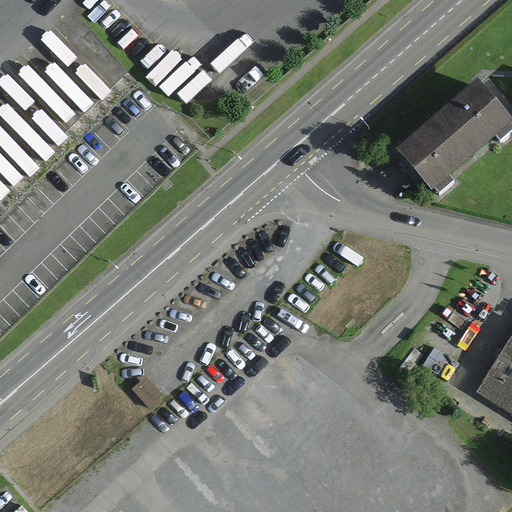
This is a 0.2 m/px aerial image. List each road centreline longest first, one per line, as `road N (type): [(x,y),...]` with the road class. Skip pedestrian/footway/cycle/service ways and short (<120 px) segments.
road 1 (unknown): [(435,225),(396,316),(353,339),(266,356),(103,511)]
road 2 (primary): [(287,156),(0,403)]
road 3 (residential): [(511,243),(390,215),(344,197),(287,156)]
road 4 (primary): [(464,0),(287,156)]
road 5 (unknown): [(469,511),(464,497),(378,407)]
